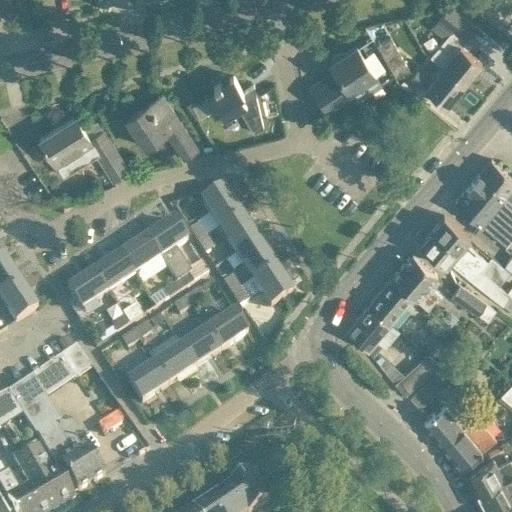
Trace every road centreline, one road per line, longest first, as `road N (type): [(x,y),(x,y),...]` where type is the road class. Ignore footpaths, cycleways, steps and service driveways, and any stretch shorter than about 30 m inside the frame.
road 1 (residential): [(0,178),(40,241),(131,187),(285,146),(300,136),(299,122),(273,2)]
road 2 (tertiary): [(317,345),(334,303),(511,95)]
road 3 (residential): [(99,511),(317,345)]
road 4 (tertiary): [(15,67),(273,2)]
road 5 (tertiary): [(456,511),(437,479),(329,373),(317,345)]
